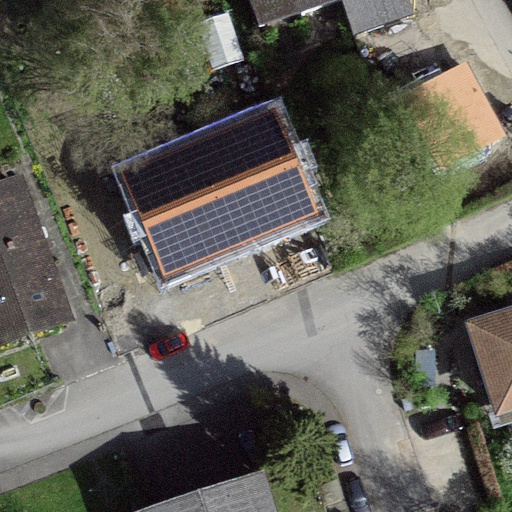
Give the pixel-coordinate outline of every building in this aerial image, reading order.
[(353,42),(416,21),(408,0),(247,0),(259,34),(341,6),(353,42)] [(211,74),(244,64),(227,15),(195,26),(211,74)] [(143,112),(136,73),(133,74),(124,32),(104,36),(112,78),(111,78),(118,117),(143,112)] [(492,146),(465,89),(414,113),(441,170),(492,146)] [(322,228),(277,121),(122,185),(166,292),(322,228)] [(0,352),(74,326),(22,179),(0,187),(0,352)] [(511,419),(511,313),(464,329),(494,425),(511,419)] [(274,511),(264,478),(154,511),(274,511)]
